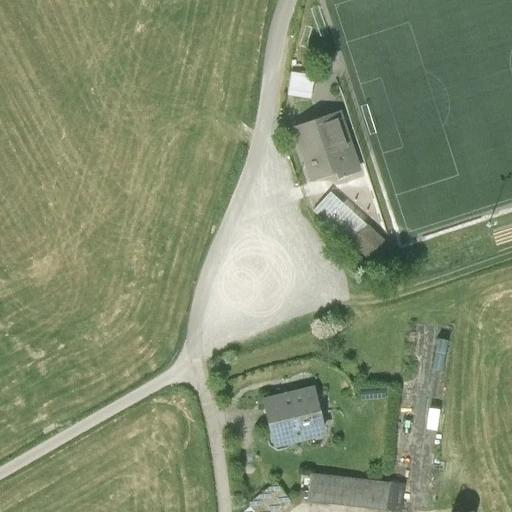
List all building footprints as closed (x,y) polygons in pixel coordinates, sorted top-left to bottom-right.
[(284,94),(309,97),(311,75),(286,73),(284,94)] [(355,169),(339,115),(297,128),(313,182),(355,169)] [(395,249),(366,226),(350,245),(379,269),(395,249)] [(314,388),(257,406),(271,449),(327,431),(314,388)] [(409,483),(318,475),(316,500),(407,508),(409,483)] [(278,482),(233,511),(275,511),(291,502),(278,482)]
